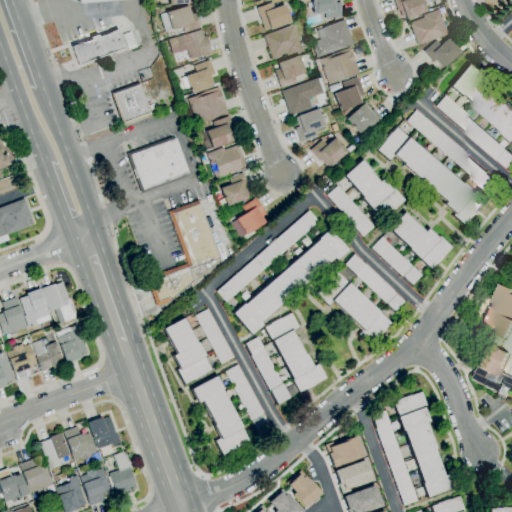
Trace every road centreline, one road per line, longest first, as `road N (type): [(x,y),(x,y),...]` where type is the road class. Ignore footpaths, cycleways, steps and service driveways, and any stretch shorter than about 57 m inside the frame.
road 1 (tertiary): [(182,506),(264,468),(400,358),(511,216)]
road 2 (residential): [(226,0),(281,173)]
road 3 (secondary): [(123,344),(184,511)]
road 4 (secondary): [(85,238),(88,211),(43,87)]
road 5 (residential): [(133,372),(0,427)]
road 6 (residential): [(415,341),(451,384),(479,452)]
road 7 (secondary): [(0,43),(40,158)]
